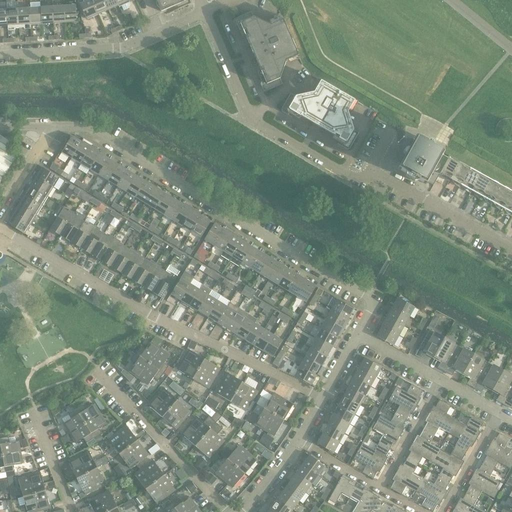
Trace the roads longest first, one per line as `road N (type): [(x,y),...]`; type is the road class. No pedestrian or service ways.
road 1 (residential): [(53,127),(87,127),(376,306)]
road 2 (residential): [(325,399),(0,228)]
road 3 (unclassified): [(374,173),(353,177),(251,121),(205,11)]
road 4 (residential): [(229,511),(100,369)]
road 5 (residential): [(0,56),(117,49),(157,33)]
road 6 (residential): [(511,250),(374,173)]
road 7 (residential): [(378,489),(440,382)]
